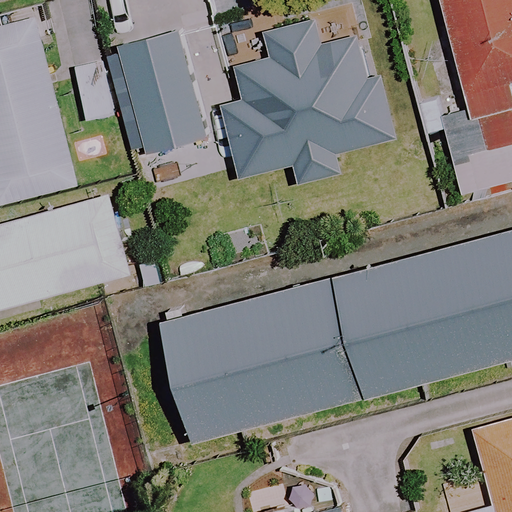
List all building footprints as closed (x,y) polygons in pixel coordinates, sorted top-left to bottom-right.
[(511,185),(511,0),(446,0),(473,108),(455,113),(451,99),(424,105),(435,151),(453,146),(465,197),(511,185)] [(40,13),(0,22),(0,195),(3,207),(82,188),(40,13)] [(266,32),(273,54),(241,63),(250,96),(221,105),(242,179),(296,164),(302,185),(347,173),(342,154),(400,137),(384,81),(370,85),(356,36),(326,45),(318,17),(266,32)] [(124,40),(152,147),(212,132),(185,24),(124,40)] [(103,63),(77,69),(89,118),(115,112),(103,63)] [(114,193),(0,222),(0,312),(136,278),(114,193)] [(511,222),(168,312),(200,436),(511,354),(511,222)] [(511,511),(511,418),(476,428),(496,502),(459,511),(511,511)] [(353,511),(351,501),(305,511),(353,511)]
